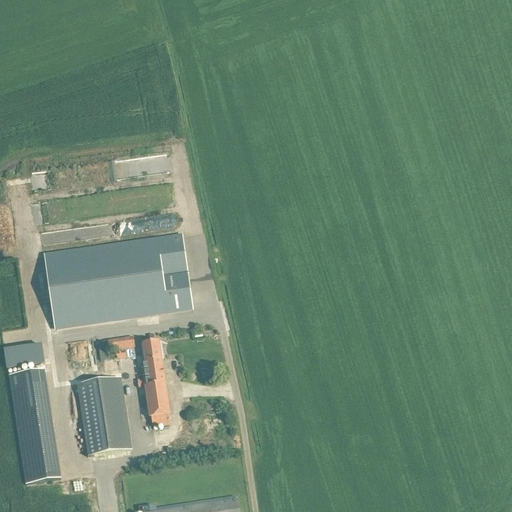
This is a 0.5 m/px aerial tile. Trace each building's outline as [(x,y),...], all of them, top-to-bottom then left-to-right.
[(193,309),(183,237),(45,257),(55,329),(193,309)] [(98,343),(101,363),(126,359),(125,353),(110,355),(109,352),(135,348),(133,337),(98,343)] [(159,342),(150,344),(142,345),(145,363),(141,364),(144,380),(138,381),(139,389),(146,388),(150,418),(152,418),(154,428),(170,426),(169,416),(170,416),(159,342)] [(43,352),(6,357),(9,376),(45,370),(43,352)] [(34,374),(10,378),(16,417),(51,412),(45,373),(34,374)] [(131,451),(120,379),(77,386),(89,458),(131,451)] [(239,511),(238,500),(228,501),(155,511),(239,511)]
